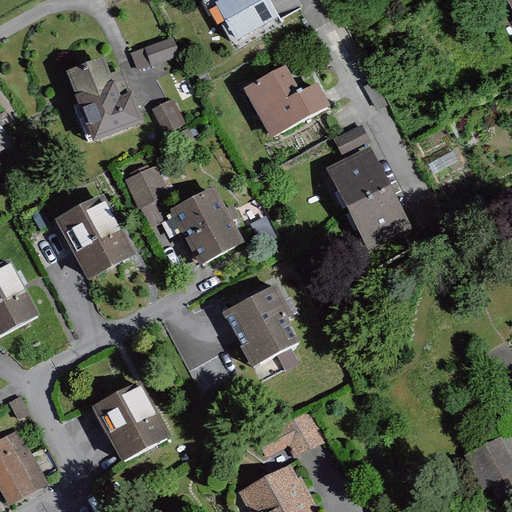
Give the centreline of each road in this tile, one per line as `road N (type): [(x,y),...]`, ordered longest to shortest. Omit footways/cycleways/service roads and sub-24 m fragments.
road 1 (residential): [(32,511),(94,476),(39,377),(195,293)]
road 2 (residential): [(314,0),(425,199)]
road 3 (residential): [(0,35),(77,1),(101,10),(122,52)]
